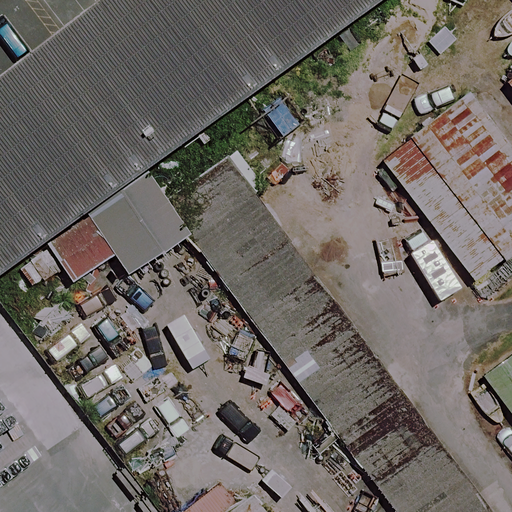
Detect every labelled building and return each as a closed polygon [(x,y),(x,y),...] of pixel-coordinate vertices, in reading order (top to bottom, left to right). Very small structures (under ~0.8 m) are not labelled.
[(65,0),(79,20),(107,0),(65,0)] [(511,25),(511,0),(485,0),(508,29),(511,25)] [(511,63),(477,90),(511,135),(511,63)] [(511,239),(511,211),(428,103),(352,160),(450,287),(511,239)] [(454,511),(195,177),(137,222),(360,511),(454,511)] [(511,377),(495,355),(451,388),(511,467),(511,377)] [(262,511),(256,503),(243,511),(262,511)]
